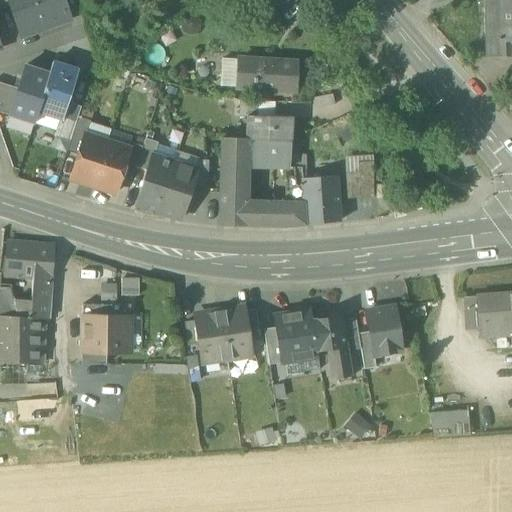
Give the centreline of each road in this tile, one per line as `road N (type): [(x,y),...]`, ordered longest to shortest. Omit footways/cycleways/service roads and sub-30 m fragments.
road 1 (tertiary): [(0,204),(140,246),(251,262),(511,236)]
road 2 (secondary): [(373,0),(511,171)]
